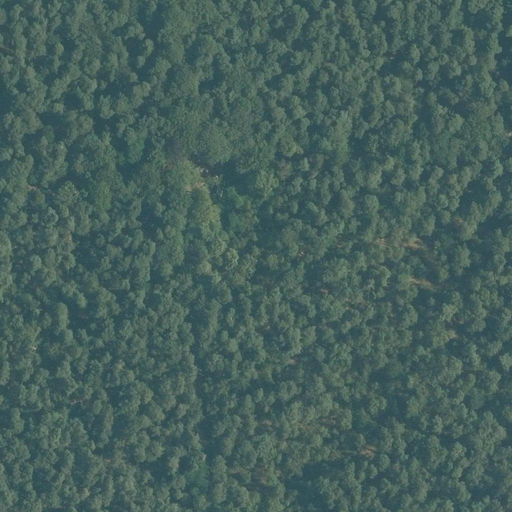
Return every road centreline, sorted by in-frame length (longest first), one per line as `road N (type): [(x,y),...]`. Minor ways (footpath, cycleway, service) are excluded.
road 1 (unclassified): [(204,511),(174,0)]
road 2 (unknown): [(403,511),(377,160)]
